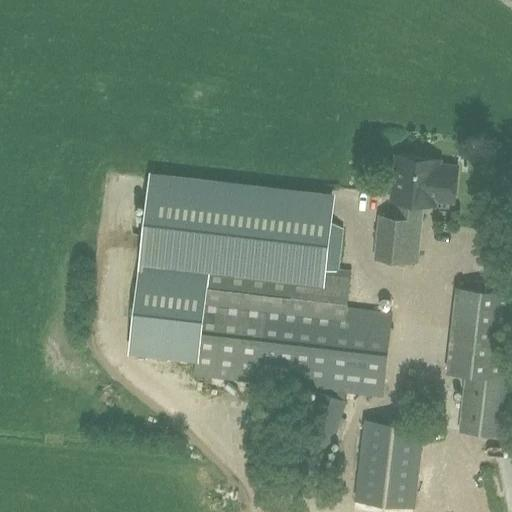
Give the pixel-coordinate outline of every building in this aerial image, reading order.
[(436,200),(454,202),(458,166),(440,165),(440,159),(396,154),(392,200),(397,201),(396,217),(382,215),(377,258),(417,262),(423,204),(436,205),(436,200)] [(391,313),(346,308),(351,271),(325,268),(333,198),(151,177),(131,346),(197,353),(194,374),(382,396),(391,313)] [(511,293),(457,287),(447,372),(466,375),(460,432),(500,436),(511,332),(511,293)] [(318,479),(346,402),(317,391),(290,467),(318,479)] [(357,500),(413,507),(422,426),(366,420),(357,500)]
